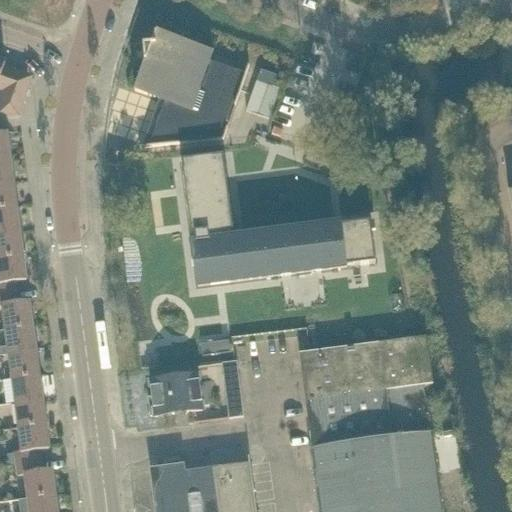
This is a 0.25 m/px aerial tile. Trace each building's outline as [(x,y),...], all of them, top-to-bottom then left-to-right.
[(210,62),(213,54),(155,34),(152,43),(153,46),(144,47),(145,63),(135,92),(165,102),(150,147),(143,148),(140,148),(140,149),(224,141),(250,67),(248,66),(246,75),(210,62)] [(15,73),(5,69),(4,69),(6,64),(0,61),(0,90),(5,92),(0,105),(0,119),(18,117),(26,96),(26,95),(31,79),(32,80),(32,78),(31,78),(25,76),(16,73),(15,72),(15,73)] [(270,120),(281,90),(273,87),(277,77),(262,71),(247,112),(270,120)] [(0,161),(10,160),(7,134),(0,135),(0,161)] [(224,156),(182,162),(192,236),(195,236),(197,245),(193,245),(198,288),(347,268),(346,267),(354,266),(354,267),(376,264),(371,223),(349,225),(349,226),(341,227),(341,226),(327,228),(315,229),(234,240),(234,234),(233,234),(233,232),(234,232),(224,156)] [(0,186),(14,185),(10,160),(0,161),(0,186)] [(0,211),(17,209),(14,185),(0,186),(0,211)] [(0,236),(20,233),(17,209),(0,211),(0,236)] [(0,260),(23,258),(20,233),(0,236),(0,260)] [(16,284),(27,283),(23,258),(0,260),(0,284),(0,285),(0,286),(16,284)] [(0,296),(18,294),(16,284),(0,286),(0,285),(0,296)] [(3,307),(19,304),(18,294),(0,296),(0,308),(3,308),(3,307)] [(6,332),(33,329),(30,303),(19,304),(3,307),(3,308),(6,332)] [(10,357),(36,353),(33,329),(6,332),(10,357)] [(306,404),(424,387),(433,386),(427,339),(436,338),(437,338),(437,337),(299,355),(306,404)] [(13,381),(40,378),(36,353),(10,357),(13,381)] [(244,418),(241,395),(237,363),(223,365),(229,420),(244,418)] [(187,414),(203,412),(198,376),(151,382),(153,399),(149,400),(151,418),(155,417),(155,418),(175,415),(175,411),(187,410),(187,414)] [(16,406),(43,402),(40,378),(13,381),(16,406)] [(434,434),(424,387),(306,404),(312,450),(434,434)] [(19,430),(46,426),(43,402),(16,406),(19,430)] [(39,452),(49,451),(46,426),(19,430),(22,453),(23,455),(39,452)] [(446,511),(434,434),(312,450),(311,450),(311,452),(315,452),(317,469),(314,470),(314,472),(318,472),(320,489),(316,489),(317,492),(320,491),(322,509),(319,509),(319,511),(323,511),(322,511),(446,511)] [(40,463),(39,452),(23,455),(22,453),(15,454),(17,466),(40,463)] [(256,511),(251,466),(250,458),(249,459),(249,465),(186,473),(185,465),(150,470),(155,511),(256,511)] [(42,473),(40,463),(17,466),(18,477),(26,476),(25,475),(42,473)] [(29,501),(55,497),(52,472),(42,473),(25,475),(26,476),(29,501)] [(30,511),(57,511),(55,497),(29,501),(30,511)]
